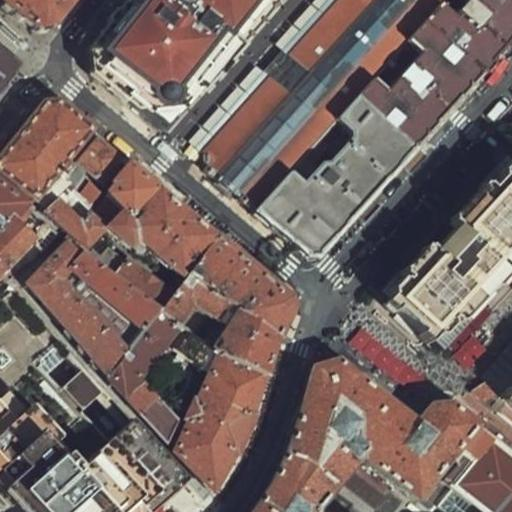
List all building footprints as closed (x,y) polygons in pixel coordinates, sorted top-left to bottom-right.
[(0,0),(0,15),(4,18),(12,8),(38,30),(51,27),(72,0),(0,0)] [(129,0),(89,51),(92,75),(125,104),(138,88),(159,62),(186,83),(201,95),(275,13),(282,0),(129,0)] [(443,0),(345,0),(198,164),(255,212),(261,205),(357,99),(422,24),(436,9),(443,0)] [(511,3),(508,0),(466,0),(449,20),(436,9),(422,24),(481,75),(505,48),(511,36),(511,33),(511,3)] [(357,99),(414,150),(481,75),(422,24),(357,99)] [(0,93),(14,76),(11,65),(0,56),(0,93)] [(173,98),(186,83),(159,62),(138,88),(155,100),(173,98)] [(255,212),(305,256),(321,254),(414,150),(357,99),(261,205),(255,212)] [(56,202),(71,188),(62,180),(77,163),(96,141),(59,108),(45,109),(0,164),(0,173),(47,211),(56,202)] [(511,125),(504,134),(511,140),(511,154),(372,303),(437,363),(511,283),(511,125)] [(102,185),(122,163),(96,141),(77,163),(102,185)] [(96,215),(110,231),(126,213),(134,220),(158,193),(130,169),(116,187),(118,190),(99,211),(96,215)] [(71,188),(93,206),(103,195),(82,177),(71,188)] [(0,227),(3,230),(12,219),(14,220),(26,207),(0,186),(0,227)] [(108,233),(118,241),(130,251),(131,249),(144,261),(149,255),(180,280),(211,238),(160,194),(137,222),(134,220),(126,213),(110,231),(108,233)] [(81,225),(56,202),(47,211),(44,215),(70,237),(67,241),(83,256),(104,233),(89,216),(81,225)] [(12,219),(3,230),(0,232),(0,280),(34,242),(20,228),(34,213),(26,207),(14,220),(12,219)] [(60,236),(51,228),(47,231),(44,235),(42,241),(41,247),(47,253),(60,236)] [(107,380),(158,315),(95,266),(90,262),(83,256),(67,241),(29,282),(29,288),(107,380)] [(184,282),(232,312),(238,316),(274,340),(276,341),(290,312),(289,305),(213,241),(184,282)] [(99,261),(95,266),(158,315),(159,314),(173,297),(168,294),(163,291),(139,273),(109,251),(99,261)] [(90,262),(95,266),(99,261),(95,258),(90,262)] [(180,329),(183,331),(192,337),(196,332),(182,322),(191,307),(222,327),(232,312),(184,282),(181,286),(173,297),(159,314),(180,329)] [(156,511),(187,484),(18,294),(13,288),(0,298),(0,511),(156,511)] [(139,381),(180,329),(159,314),(158,315),(107,380),(167,446),(178,424),(139,381)] [(209,337),(204,346),(216,352),(264,379),(274,340),(238,316),(220,344),(209,337)] [(216,352),(204,346),(192,337),(183,331),(170,349),(203,371),(216,352)] [(511,511),(511,457),(455,414),(424,414),(416,429),(320,345),(306,377),(295,415),(283,453),(268,484),(255,508),(251,511),(328,511),(342,496),(356,474),(413,511),(426,511),(458,458),(470,470),(452,496),(472,511),(511,511)] [(216,352),(203,371),(194,389),(204,393),(198,407),(195,406),(188,421),(191,423),(175,455),(213,493),(235,456),(237,457),(253,422),(250,420),(264,379),(216,352)] [(511,385),(491,407),(511,424),(511,385)]
